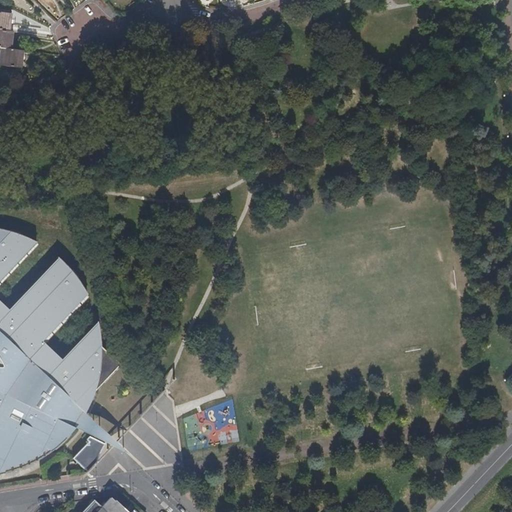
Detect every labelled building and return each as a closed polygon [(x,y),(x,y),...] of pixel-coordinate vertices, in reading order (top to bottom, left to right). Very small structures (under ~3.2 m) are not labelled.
[(0,13),(0,32),(12,33),(14,15),(0,13)] [(0,32),(0,49),(3,50),(14,52),(16,34),(12,33),(0,32)] [(3,50),(1,68),(25,70),(26,52),(14,52),(3,50)] [(0,332),(6,339),(0,345),(0,474),(3,474),(5,461),(44,442),(53,450),(60,445),(67,440),(72,436),(75,427),(67,420),(76,406),(85,412),(88,410),(92,404),(94,400),(96,395),(97,390),(97,384),(97,378),(116,358),(104,345),(99,318),(73,344),(64,355),(45,337),(65,316),(87,292),(85,287),(81,277),(77,272),(71,265),(67,260),(61,255),(59,254),(36,281),(13,308),(3,299),(0,296),(0,280),(9,271),(30,248),(38,240),(29,234),(23,232),(16,229),(5,226),(0,225),(0,332)] [(97,390),(123,364),(116,358),(97,378),(97,384),(97,390)] [(99,456),(103,446),(107,441),(97,437),(91,435),(87,438),(91,441),(78,465),(87,473),(97,462),(99,456)] [(25,466),(40,459),(53,450),(44,442),(5,461),(3,474),(14,471),(25,466)] [(130,511),(117,499),(115,501),(112,497),(103,506),(96,500),(83,511),(130,511)]
